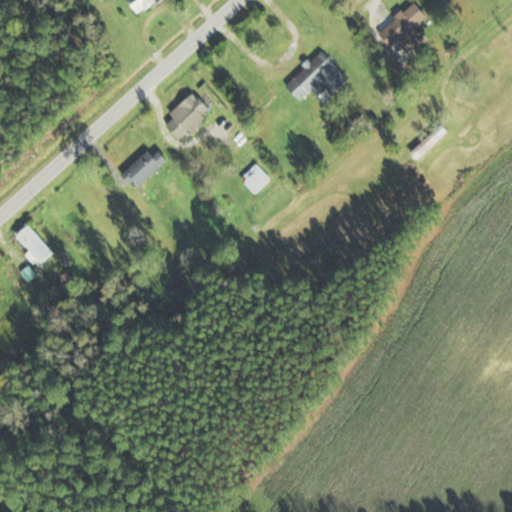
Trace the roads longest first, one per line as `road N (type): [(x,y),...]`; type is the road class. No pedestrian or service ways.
road 1 (tertiary): [(240,0),(0,215)]
road 2 (residential): [(511,13),(445,75),(456,135)]
